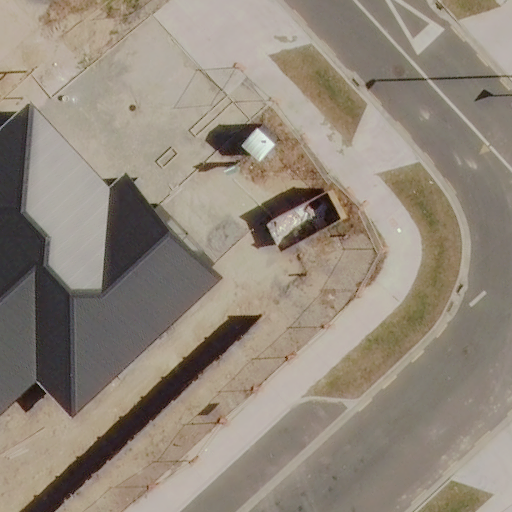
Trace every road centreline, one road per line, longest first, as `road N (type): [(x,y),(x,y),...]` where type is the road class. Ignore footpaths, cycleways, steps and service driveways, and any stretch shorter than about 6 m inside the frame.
road 1 (unknown): [(511,349),(329,511)]
road 2 (unknown): [(355,0),(511,168)]
